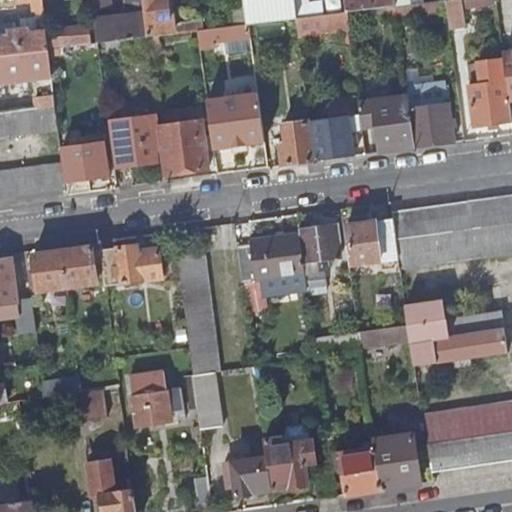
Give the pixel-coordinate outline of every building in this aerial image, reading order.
[(0,0),(0,53),(40,49),(48,48),(42,0),(0,0)] [(110,0),(93,0),(94,9),(112,7),(110,0)] [(145,11),(143,0),(125,0),(127,13),(145,11)] [(143,0),(145,11),(146,19),(148,36),(159,35),(174,33),(170,0),(143,0)] [(297,17),(294,0),(243,0),(247,24),(297,17)] [(308,0),(294,0),(297,17),(299,17),(323,14),(321,0),(319,0),(308,1),(308,0)] [(396,5),(395,0),(345,0),(347,11),(396,5)] [(498,8),(496,0),(446,0),(450,32),(466,31),(464,13),(498,8)] [(349,30),(347,11),(326,14),(327,33),(349,30)] [(323,14),(299,17),(301,36),(327,33),(326,14),(323,14)] [(148,36),(146,19),(112,22),(112,16),(107,16),(107,23),(102,24),(101,18),(95,18),(96,25),(98,40),(98,42),(148,36)] [(248,34),(247,24),(197,30),(199,48),(213,46),(213,38),(248,34)] [(98,40),(96,25),(49,31),(51,46),(98,40)] [(160,42),(159,35),(148,36),(148,43),(160,42)] [(127,39),(107,41),(108,52),(129,49),(127,39)] [(99,50),(98,42),(48,48),(50,56),(99,50)] [(50,56),(48,48),(40,49),(43,71),(51,70),(50,56)] [(0,76),(43,71),(40,49),(0,53),(0,76)] [(511,115),(509,98),(505,58),(478,61),(481,83),(469,85),(474,125),(511,119),(511,115)] [(455,142),(447,82),(407,88),(408,95),(415,147),(455,142)] [(212,140),(213,149),(264,142),(258,93),(207,100),(209,120),(212,140)] [(415,147),(408,95),(376,100),(376,97),(359,100),(361,113),(363,128),(375,126),(378,152),(415,147)] [(0,137),(58,130),(55,107),(0,114),(0,137)] [(363,128),(361,113),(311,120),(316,160),(355,155),(352,132),(363,131),(363,128)] [(163,147),(160,126),(158,114),(109,120),(115,167),(159,160),(157,148),(163,147)] [(212,140),(209,120),(160,126),(163,147),(166,174),(209,169),(206,151),(205,141),(212,140)] [(316,160),(311,120),(284,123),(287,143),(281,144),(284,165),(316,160)] [(206,151),(213,150),(213,149),(212,140),(205,141),(206,151)] [(68,194),(91,191),(89,178),(109,174),(105,142),(62,147),(68,194)] [(0,197),(66,188),(62,162),(0,170),(0,197)] [(511,193),(393,210),(394,218),(400,266),(511,251),(511,193)] [(383,268),(400,266),(394,218),(348,225),(353,264),(381,260),(383,268)] [(336,225),(299,230),(300,234),(306,274),(307,284),(308,288),(328,285),(326,271),(318,272),(316,260),(340,256),(336,225)] [(306,274),(300,234),(237,243),(243,283),(263,280),(306,274)] [(137,245),(101,250),(105,285),(163,277),(159,248),(138,251),(137,245)] [(92,247),(63,251),(68,286),(97,283),(96,277),(101,277),(100,270),(96,270),(92,247)] [(68,286),(63,251),(33,255),(36,278),(32,279),(33,286),(38,286),(38,290),(68,286)] [(205,252),(177,257),(189,346),(193,374),(221,370),(205,252)] [(11,258),(0,259),(0,315),(19,313),(17,300),(16,298),(11,258)] [(264,290),(307,284),(306,274),(263,280),(264,290)] [(36,332),(31,296),(16,298),(17,300),(19,313),(22,334),(36,332)] [(445,299),(406,305),(409,325),(411,342),(414,363),(414,365),(461,359),(462,364),(470,363),(469,358),(508,352),(502,311),(448,319),(445,299)] [(391,345),(411,342),(409,325),(359,331),(362,349),(391,345)] [(319,353),(360,348),(357,331),(317,337),(319,353)] [(119,386),(117,366),(102,367),(104,388),(118,386),(119,386)] [(223,426),(216,371),(194,375),(198,409),(201,427),(201,429),(223,426)] [(166,374),(131,378),(137,426),(173,421),(172,414),(186,413),(183,390),(169,392),(166,374)] [(190,410),(198,409),(194,375),(185,376),(190,410)] [(64,380),(43,383),(45,397),(66,394),(64,380)] [(73,420),(108,415),(104,389),(69,394),(73,420)] [(265,435),(273,490),(309,484),(306,463),(317,462),(314,440),(310,441),(286,444),(285,438),(284,438),(275,439),(272,418),(270,419),(268,402),(261,403),(265,435)] [(511,460),(511,402),(424,416),(433,472),(511,460)] [(172,414),(173,421),(186,420),(186,413),(172,414)] [(286,444),(310,441),(309,431),(304,424),(287,426),(284,438),(285,438),(286,444)] [(201,429),(201,427),(194,428),(195,440),(202,439),(201,429)] [(273,490),(265,435),(250,437),(254,459),(224,464),(226,478),(234,477),(236,496),(254,493),(273,490)] [(382,489),(422,484),(414,435),(375,440),(376,447),(382,489)] [(347,495),(382,489),(376,447),(336,453),(338,467),(343,467),(347,495)] [(137,511),(134,489),(116,492),(111,458),(88,462),(93,496),(100,495),(102,511),(137,511)] [(337,496),(334,471),(319,473),(322,498),(337,496)] [(211,501),(208,476),(195,479),(199,503),(211,501)] [(35,511),(34,502),(0,506),(0,511),(35,511)]
